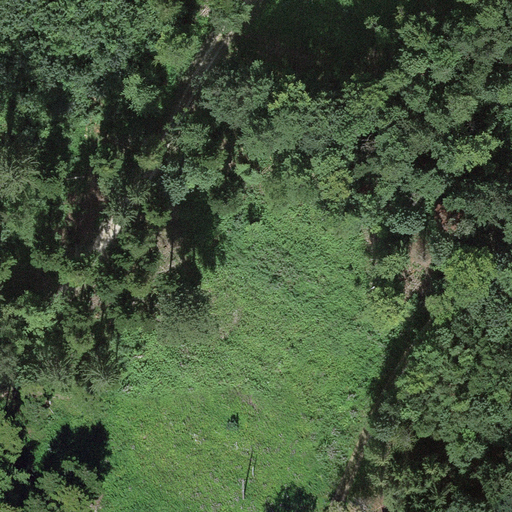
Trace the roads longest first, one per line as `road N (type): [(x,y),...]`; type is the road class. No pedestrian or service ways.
road 1 (track): [(0,373),(143,179),(222,34),(250,0)]
road 2 (track): [(330,511),(419,335),(511,212)]
